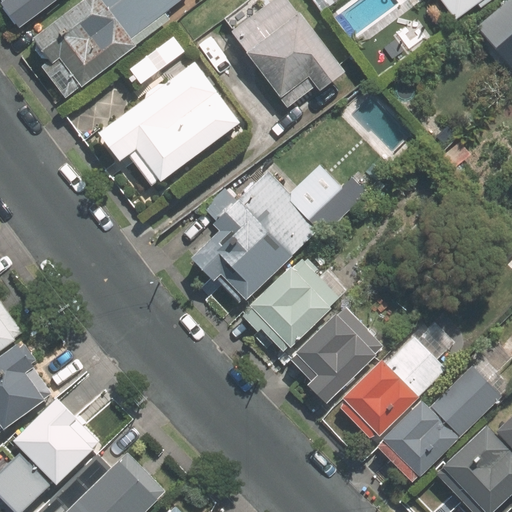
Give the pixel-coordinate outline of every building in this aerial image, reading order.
[(59,0),(3,0),(22,26),(59,0)] [(85,0),(40,33),(45,39),(37,45),(46,57),(51,53),(58,62),(49,68),(70,96),(174,19),(169,11),(183,0),(85,0)] [(351,70),(296,0),(250,0),(226,19),(292,104),(319,83),(325,90),(351,70)] [(444,30),(421,0),(411,0),(360,39),(386,74),(444,30)] [(449,0),(459,14),(478,0),(449,0)] [(511,0),(510,0),(509,2),(511,5),(511,23),(497,36),(511,53),(511,0)] [(249,119),(203,58),(111,127),(132,156),(137,153),(161,185),(249,119)] [(301,184),(292,192),(272,168),(238,197),(227,184),(204,204),(226,229),(197,255),(239,304),(248,296),(248,297),(303,249),(323,232),(327,236),(380,190),(362,170),(344,184),(326,163),(301,184)] [(322,271),(308,255),(253,303),(255,305),(246,313),(261,330),(268,324),(289,348),(335,306),(333,303),(351,287),(330,264),(322,271)] [(21,317),(0,289),(0,352),(23,335),(13,323),(21,317)] [(388,343),(349,304),(297,355),(319,376),(313,381),(331,399),(388,343)] [(419,334),(391,361),(386,356),(346,393),(349,396),(344,402),(373,433),(380,427),(385,432),(424,396),(421,393),(423,391),(449,367),(419,334)] [(0,429),(8,424),(37,401),(43,408),(58,396),(35,367),(44,361),(25,337),(0,356),(0,429)] [(457,441),(465,433),(506,392),(486,373),(479,379),(470,370),(436,404),(428,396),(380,445),(417,482),(457,441)] [(83,413),(65,393),(19,438),(61,482),(99,446),(75,421),(83,413)] [(511,431),(498,416),(438,470),(475,511),(498,511),(511,500),(511,431)] [(25,511),(55,486),(24,450),(0,471),(0,483),(25,511)] [(146,511),(166,494),(130,455),(67,511),(146,511)] [(186,511),(177,502),(167,511),(186,511)]
